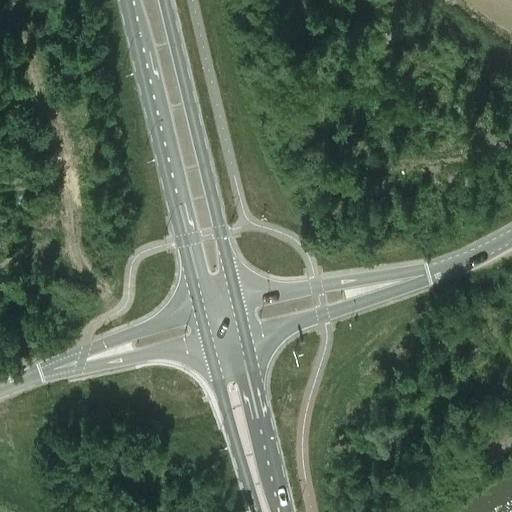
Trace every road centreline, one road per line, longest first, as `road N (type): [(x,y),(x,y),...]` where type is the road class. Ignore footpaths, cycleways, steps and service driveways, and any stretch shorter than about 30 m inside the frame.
road 1 (secondary): [(150,0),(229,323)]
road 2 (tertiary): [(229,323),(428,275),(511,233)]
road 3 (unclassified): [(0,392),(78,360),(229,323)]
road 4 (secondary): [(271,511),(229,323)]
